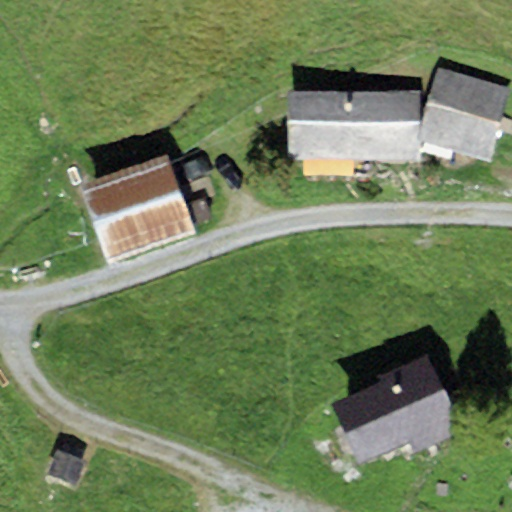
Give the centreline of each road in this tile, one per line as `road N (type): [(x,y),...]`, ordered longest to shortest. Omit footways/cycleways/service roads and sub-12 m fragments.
road 1 (unclassified): [(511,215),(386,208),(303,215),(0,310)]
road 2 (track): [(4,311),(38,396),(227,480)]
